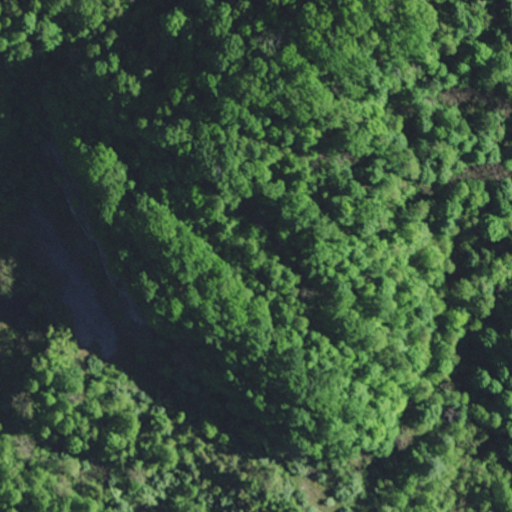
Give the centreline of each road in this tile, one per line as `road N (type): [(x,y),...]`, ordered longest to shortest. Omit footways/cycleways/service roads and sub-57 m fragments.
road 1 (track): [(32,237),(61,261),(118,346),(250,445),(317,483),(338,492),(357,488),(453,416),(481,426),(511,465)]
road 2 (track): [(338,492),(337,511),(238,510),(191,479),(115,486)]
road 3 (track): [(144,511),(90,466),(24,436),(0,414)]
